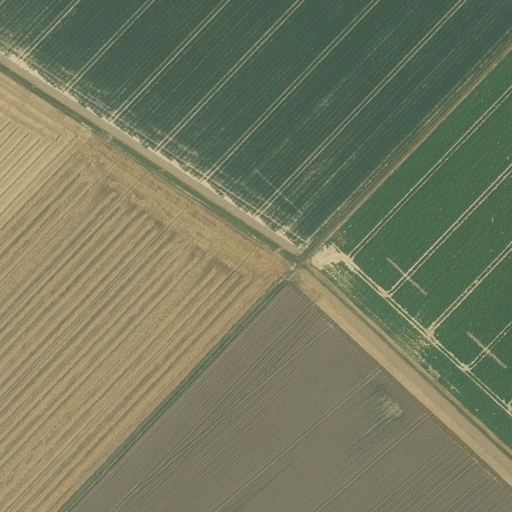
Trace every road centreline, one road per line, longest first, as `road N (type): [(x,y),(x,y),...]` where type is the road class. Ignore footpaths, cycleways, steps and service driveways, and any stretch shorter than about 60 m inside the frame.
road 1 (track): [(0,65),(300,263),(511,460)]
road 2 (track): [(63,511),(511,43)]
